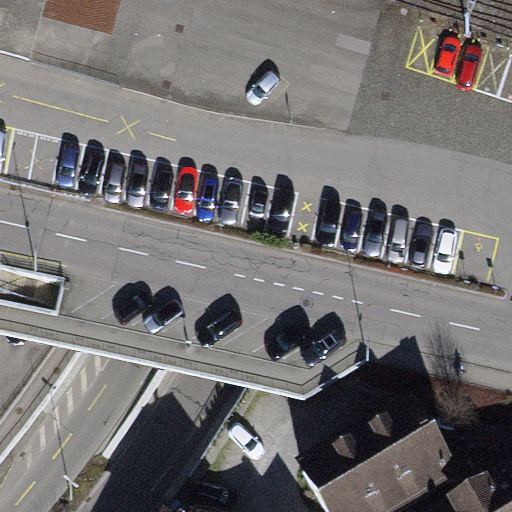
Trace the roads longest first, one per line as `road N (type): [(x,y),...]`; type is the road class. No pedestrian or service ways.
road 1 (tertiary): [(280,0),(193,259),(136,367),(25,511)]
road 2 (tertiary): [(104,511),(199,379),(256,266),(333,62),(345,0)]
road 3 (residential): [(0,223),(511,337)]
